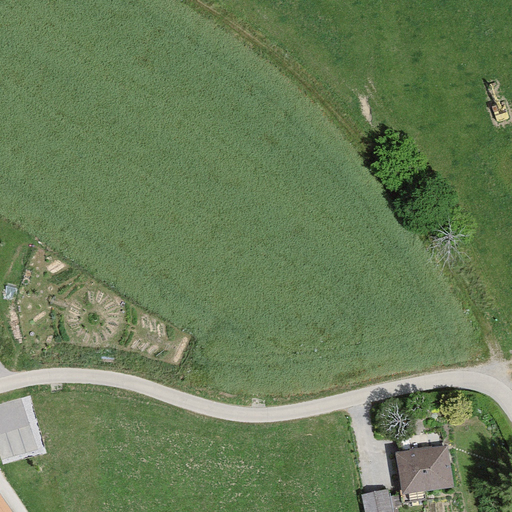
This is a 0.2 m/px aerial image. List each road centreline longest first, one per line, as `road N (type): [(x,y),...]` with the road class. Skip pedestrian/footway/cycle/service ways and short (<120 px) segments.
road 1 (unclassified): [(0,382),(113,373),(191,399),(275,411),(448,373),(492,378),(511,406)]
road 2 (track): [(492,378),(487,333),(344,105),(288,39),(226,0)]
